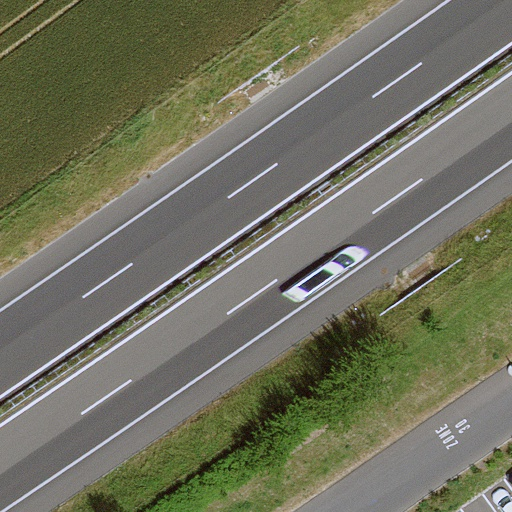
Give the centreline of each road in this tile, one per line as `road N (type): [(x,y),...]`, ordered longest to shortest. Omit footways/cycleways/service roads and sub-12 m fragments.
road 1 (motorway): [(510,0),(0,352)]
road 2 (motorway): [(0,466),(511,116)]
